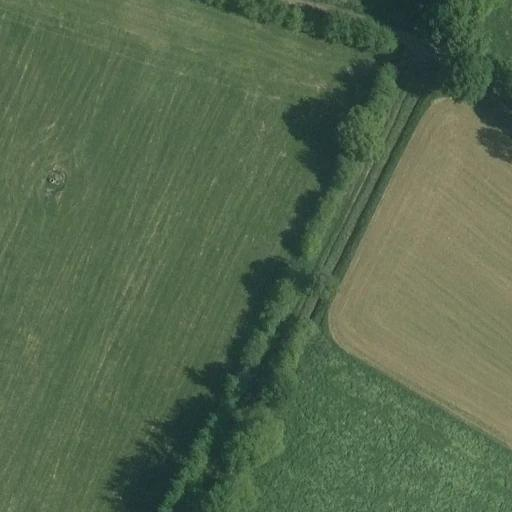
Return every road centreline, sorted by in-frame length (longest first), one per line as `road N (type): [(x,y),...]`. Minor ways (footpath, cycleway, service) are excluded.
road 1 (track): [(450,0),(197,511)]
road 2 (track): [(428,44),(283,0)]
